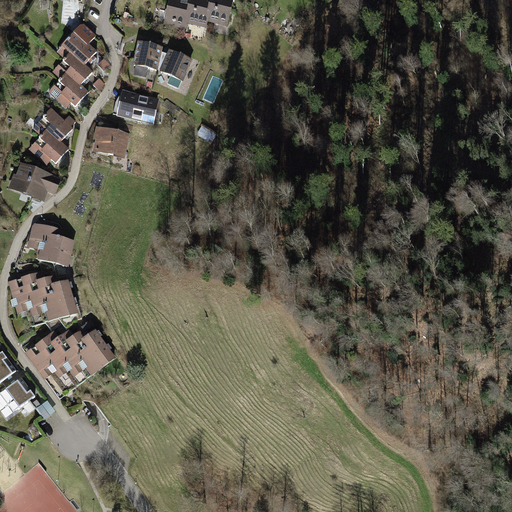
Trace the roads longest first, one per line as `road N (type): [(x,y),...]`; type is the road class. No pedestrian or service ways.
road 1 (residential): [(145,511),(12,342),(3,310),(17,242),(70,184),(89,117),(112,86),(115,58),(103,30),(110,0)]
road 2 (track): [(337,0),(197,188)]
road 3 (track): [(429,511),(407,464),(383,449),(309,366)]
